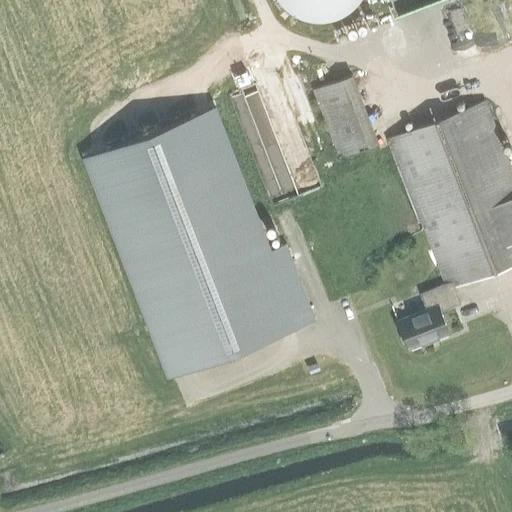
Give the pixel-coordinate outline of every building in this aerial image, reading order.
[(275,0),(277,18),(360,12),(359,0),(275,0)] [(309,84),(334,152),(371,138),(346,70),(309,84)] [(279,75),(234,90),(272,200),(317,185),(279,75)] [(444,283),(418,294),(424,309),(393,321),(404,351),(419,345),(420,347),(437,341),(436,338),(448,333),(440,312),(460,304),(453,285),(511,262),(511,170),(485,101),(389,138),(444,283)] [(312,318),(284,242),(267,249),(214,105),(89,150),(168,370),(312,318)]
